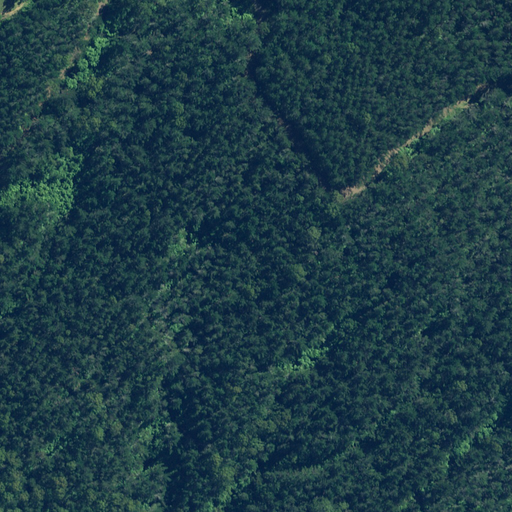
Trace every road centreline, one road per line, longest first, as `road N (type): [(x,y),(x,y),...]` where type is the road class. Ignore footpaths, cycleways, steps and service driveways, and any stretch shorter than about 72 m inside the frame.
road 1 (track): [(247,0),(263,11),(253,67),(263,97),(294,126),(323,181),(355,192),(423,131),(466,109),(486,83),(511,86)]
road 2 (track): [(0,176),(15,176),(57,138),(144,0)]
